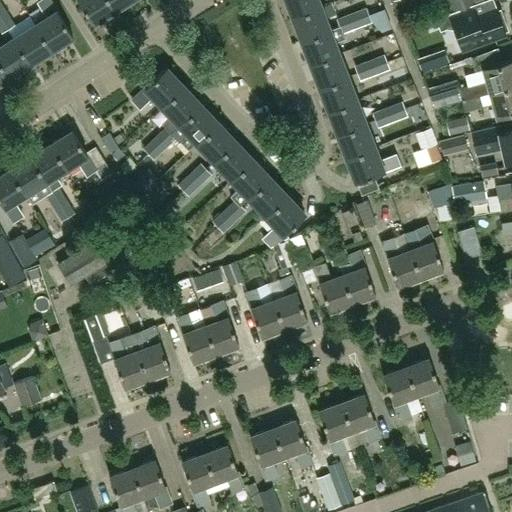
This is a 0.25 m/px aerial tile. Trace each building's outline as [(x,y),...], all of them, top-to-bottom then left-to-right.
[(35,24),(51,49),(72,36),(49,0),(41,0),(38,2),(47,16),(35,24)] [(78,0),(93,23),(114,9),(108,0),(78,0)] [(108,0),(114,9),(128,0),(108,0)] [(286,0),(292,16),(320,6),(317,0),(286,0)] [(451,0),(455,8),(474,0),(451,0)] [(0,16),(8,28),(14,24),(0,1),(0,16)] [(499,17),(495,7),(475,15),(471,5),(435,19),(440,31),(453,26),(462,50),(505,34),(504,31),(508,30),(502,15),(499,17)] [(329,29),(329,28),(320,6),(292,16),(301,40),(329,29)] [(337,18),(340,24),(340,25),(369,14),(367,7),(337,18)] [(329,28),(329,29),(301,40),(310,64),(338,53),(334,43),(346,38),(343,32),(372,21),(369,14),(340,25),(340,24),(329,28)] [(29,63),(51,49),(35,24),(14,38),(29,63)] [(0,63),(8,76),(29,63),(14,38),(0,46),(0,63)] [(319,87),(347,76),(338,53),(310,64),(319,87)] [(383,55),(370,60),(374,73),(388,68),(383,55)] [(511,59),(483,68),(487,82),(459,89),(462,100),(489,92),(511,85),(511,59)] [(356,66),(361,78),(374,73),(370,60),(356,66)] [(0,81),(8,76),(0,63),(0,81)] [(161,106),(183,86),(165,67),(132,99),(140,107),(152,96),(161,106)] [(357,101),(347,76),(319,87),(329,112),(357,101)] [(434,108),(462,100),(459,89),(457,82),(429,90),(434,108)] [(511,111),(511,85),(489,92),(462,100),(465,110),(492,102),(496,116),(511,111)] [(183,86),(161,106),(170,114),(162,122),(166,126),(143,147),(148,153),(200,104),(183,86)] [(338,135),(366,125),(357,101),(329,112),(338,135)] [(401,102),(387,108),(392,120),(406,115),(401,102)] [(196,142),(217,122),(200,104),(148,153),(154,159),(176,138),(180,143),(189,135),(196,142)] [(379,126),(392,120),(387,108),(374,113),(379,126)] [(450,137),(470,132),(466,116),(446,121),(450,137)] [(213,161),(235,140),(217,122),(196,142),(213,161)] [(374,147),(366,125),(338,135),(346,158),(374,147)] [(415,133),(421,149),(423,149),(428,163),(441,159),(435,144),(436,143),(430,127),(415,133)] [(51,144),(66,168),(78,160),(87,175),(95,170),(96,169),(72,130),(51,144)] [(119,146),(109,131),(101,137),(110,151),(119,146)] [(506,161),(511,160),(511,131),(500,134),(500,135),(475,140),(478,153),(503,148),(506,161)] [(464,135),(440,142),(443,155),(467,149),(464,135)] [(231,179),(252,159),(235,140),(213,161),(231,179)] [(66,168),(51,144),(30,157),(67,216),(73,212),(58,186),(62,184),(55,174),(66,168)] [(374,147),(346,158),(356,182),(399,165),(394,154),(379,160),(374,147)] [(67,216),(30,157),(10,170),(25,193),(36,186),(42,196),(45,195),(60,220),(67,216)] [(234,200),(212,221),(217,226),(240,205),(248,197),(269,177),(252,159),(231,179),(239,187),(230,196),(234,200)] [(200,185),(211,174),(200,162),(189,173),(200,185)] [(106,163),(96,169),(95,170),(101,180),(112,173),(106,163)] [(25,193),(10,170),(0,175),(0,200),(13,221),(22,215),(13,201),(25,193)] [(141,190),(156,178),(149,170),(134,182),(141,190)] [(200,185),(189,173),(177,184),(188,196),(200,185)] [(269,177),(248,197),(265,215),(287,195),(269,177)] [(454,202),(486,197),(484,181),(452,186),(454,202)] [(511,183),(496,186),(498,198),(500,210),(511,208),(511,183)] [(287,195),(265,215),(275,226),(263,238),(270,246),(286,235),(284,233),(304,214),(287,195)] [(246,211),(240,205),(217,226),(223,232),(246,211)] [(124,262),(119,253),(136,242),(123,221),(57,263),(70,284),(85,275),(90,283),(124,262)] [(511,221),(501,223),(503,235),(511,233),(511,221)] [(410,249),(420,277),(442,269),(443,271),(444,270),(428,225),(416,229),(422,245),(410,249)] [(466,257),(481,253),(473,226),(457,231),(466,257)] [(301,259),(314,253),(303,229),(290,234),(301,259)] [(36,258),(22,233),(8,241),(23,266),(36,258)] [(398,284),(420,277),(410,249),(398,254),(392,238),(381,242),(398,287),(399,286),(398,284)] [(273,245),(281,268),(297,262),(289,239),(273,245)] [(353,270),(342,274),(352,302),(374,293),(374,295),(376,295),(359,250),(347,254),(353,270)] [(152,258),(139,266),(145,277),(158,269),(152,258)] [(230,285),(243,281),(236,261),(223,266),(230,285)] [(330,310),(352,302),(342,274),(330,279),(324,263),(313,267),(329,312),(331,311),(330,310)] [(273,300),(283,327),(305,319),(306,321),(307,320),(291,275),(267,284),(273,300)] [(169,285),(155,290),(164,316),(177,311),(169,285)] [(262,335),(283,327),(273,300),(261,304),(255,288),(245,292),(261,337),(262,337),(262,335)] [(211,305),(199,309),(215,352),(237,344),(238,346),(239,346),(222,301),(211,305)] [(215,352),(205,325),(199,309),(176,317),(193,363),(194,362),(193,360),(215,352)] [(92,340),(104,336),(95,313),(84,317),(92,340)] [(131,335),(147,377),(168,369),(169,371),(170,371),(154,326),(143,330),(131,335)] [(125,385),(147,377),(131,335),(119,339),(119,338),(108,343),(124,388),(125,387),(125,385)] [(406,366),(416,393),(428,389),(433,405),(444,401),(428,357),(427,358),(406,366)] [(404,398),(416,393),(406,366),(384,374),(383,374),(399,418),(410,414),(404,398)] [(21,406),(41,399),(33,375),(13,382),(21,406)] [(461,389),(461,404),(494,405),(495,389),(461,389)] [(341,402),(351,430),(363,425),(369,441),(380,437),(364,393),(363,394),(341,402)] [(339,434),(351,430),(341,402),(319,410),(318,410),(334,454),(345,450),(339,434)] [(273,428),(283,455),(295,451),(301,466),(311,462),(295,419),(294,419),(294,420),(273,428)] [(271,459),(283,455),(273,428),(251,436),(251,435),(250,436),(266,479),(277,475),(271,459)] [(205,453),(215,480),(227,476),(232,492),(243,488),(227,444),(226,445),(205,453)] [(203,485),(215,480),(205,453),(183,461),(182,461),(198,505),(209,501),(203,485)] [(160,507),(171,503),(155,459),(154,459),(154,460),(132,468),(142,495),(154,491),(160,507)] [(135,511),(130,499),(142,495),(132,468),(110,476),(110,475),(109,476),(122,511),(135,511)] [(333,482),(329,472),(316,477),(328,509),(341,505),(333,482)] [(333,482),(341,505),(354,500),(346,477),(333,482)] [(53,480),(31,488),(34,498),(57,490),(53,480)] [(265,511),(281,511),(272,486),(257,491),(265,511)] [(456,500),(459,511),(491,511),(484,490),(456,500)] [(459,511),(456,500),(428,510),(429,511),(459,511)]
